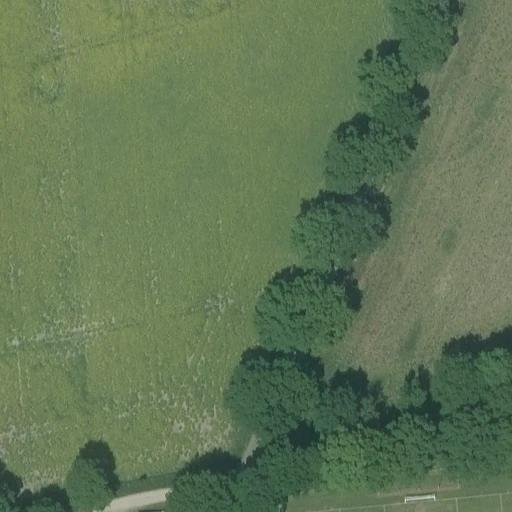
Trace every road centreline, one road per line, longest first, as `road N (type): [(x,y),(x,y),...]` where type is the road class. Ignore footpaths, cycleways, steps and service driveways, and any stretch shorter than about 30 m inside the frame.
road 1 (unclassified): [(230,511),(429,0)]
road 2 (track): [(242,473),(511,398)]
road 3 (track): [(242,473),(109,511)]
